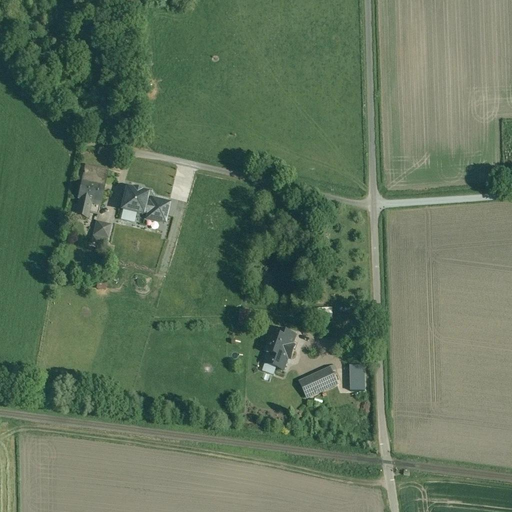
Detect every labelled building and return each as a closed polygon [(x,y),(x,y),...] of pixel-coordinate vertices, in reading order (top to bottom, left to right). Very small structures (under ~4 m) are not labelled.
[(472,108),(489,108),(487,56),(478,56),(478,66),(471,66),(472,108)] [(450,119),(468,119),(466,63),(459,63),(458,57),(454,57),(454,62),(448,62),(450,119)] [(428,134),(445,134),(444,66),(427,66),(428,134)] [(406,82),(407,147),(423,147),(422,86),(415,86),(415,82),(406,82)] [(107,172),(85,167),(85,168),(87,168),(86,173),(84,173),(78,201),(79,201),(75,217),(87,220),(89,210),(88,210),(89,203),(100,206),(107,172)] [(145,203),(147,195),(126,191),(121,212),(142,216),(143,213),(145,203)] [(151,204),(145,203),(143,213),(148,214),(146,220),(165,224),(169,204),(151,200),(151,204)] [(110,227),(97,224),(94,236),(99,237),(97,244),(105,245),(107,239),(110,227)] [(317,321),(332,320),(332,308),(317,308),(317,321)] [(238,311),(238,324),(249,324),(249,311),(238,311)] [(295,337),(277,332),(265,365),(283,371),(287,359),(290,360),(294,347),(292,346),(295,337)] [(325,390),(318,375),(312,378),(319,392),(325,390)] [(312,378),(300,383),(306,398),(319,392),(312,378)]
